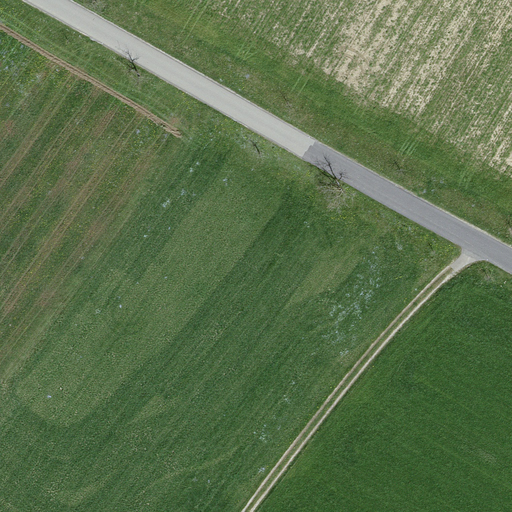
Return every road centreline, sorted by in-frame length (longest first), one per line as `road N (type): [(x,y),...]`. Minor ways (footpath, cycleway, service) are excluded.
road 1 (unclassified): [(511,267),(38,0)]
road 2 (track): [(476,247),(350,374),(249,511)]
